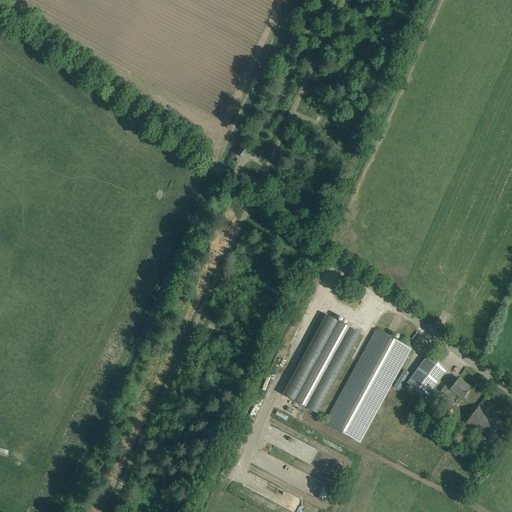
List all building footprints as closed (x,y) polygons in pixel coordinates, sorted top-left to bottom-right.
[(242,149),(237,155),(242,158),(247,152),(242,149)] [(282,394),(317,413),(360,335),(325,316),(282,394)] [(324,425),(359,444),(411,349),(376,331),(324,425)] [(406,385),(425,399),(447,370),(428,356),(421,364),(406,385)] [(458,379),(456,381),(452,378),(441,392),(452,400),(456,396),(463,401),(471,389),(458,379)] [(500,425),(478,408),(467,422),(490,439),(500,425)]
